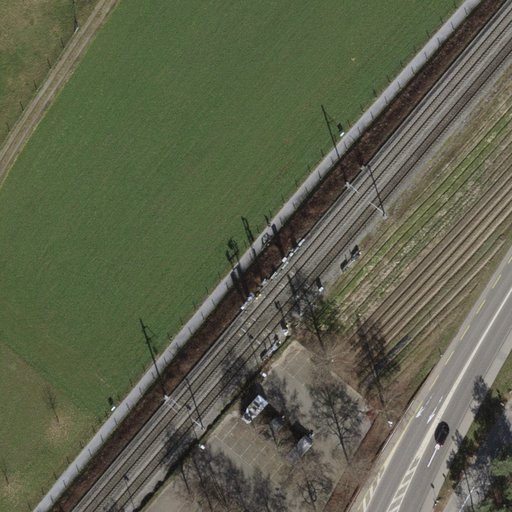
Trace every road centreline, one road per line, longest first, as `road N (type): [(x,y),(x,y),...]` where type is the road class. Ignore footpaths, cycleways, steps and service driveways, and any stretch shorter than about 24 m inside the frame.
road 1 (primary): [(511,281),(470,334),(376,511)]
road 2 (primary): [(408,511),(511,311)]
road 3 (track): [(0,170),(108,0)]
